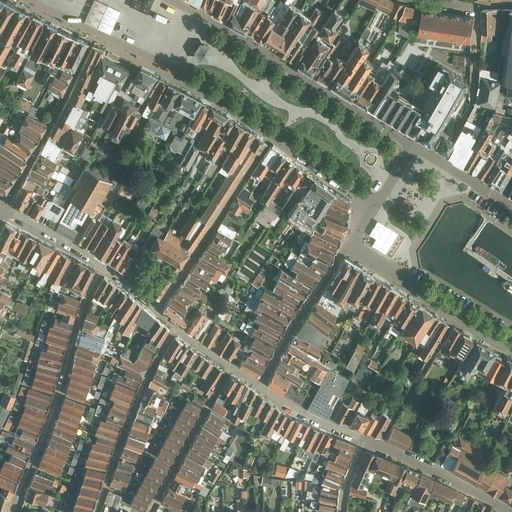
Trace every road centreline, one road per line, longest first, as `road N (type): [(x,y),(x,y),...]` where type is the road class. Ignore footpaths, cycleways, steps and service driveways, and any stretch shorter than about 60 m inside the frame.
road 1 (residential): [(100,267),(16,511)]
road 2 (residential): [(156,309),(270,135)]
road 3 (residential): [(175,326),(128,419),(97,511)]
road 4 (residential): [(259,385),(352,241)]
road 5 (residential): [(228,368),(150,511)]
road 6 (residential): [(376,443),(511,511)]
road 7 (residential): [(376,443),(456,315)]
road 8 (residential): [(456,315),(388,274),(352,241)]
